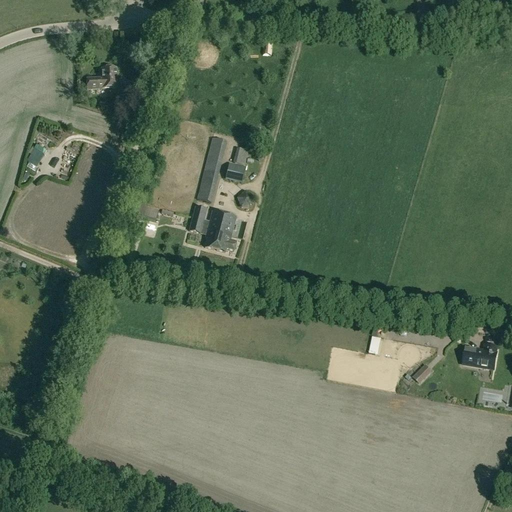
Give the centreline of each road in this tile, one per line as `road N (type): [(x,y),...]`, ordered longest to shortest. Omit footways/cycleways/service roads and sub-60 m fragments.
road 1 (track): [(511,333),(99,286),(0,245)]
road 2 (track): [(7,511),(23,486),(173,19)]
road 3 (unclassified): [(133,10),(173,19),(358,23),(511,10)]
road 4 (unclassified): [(0,43),(31,31),(110,24),(133,10)]
